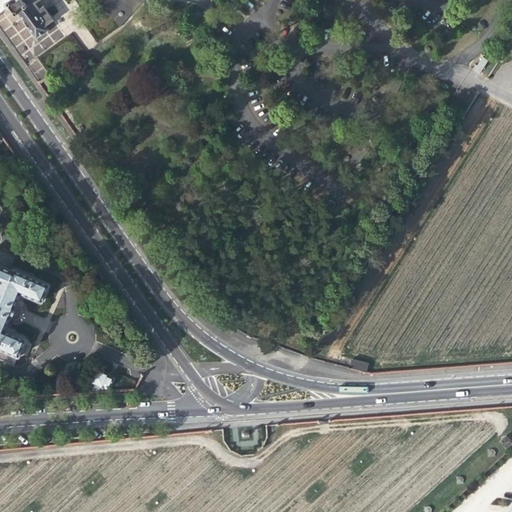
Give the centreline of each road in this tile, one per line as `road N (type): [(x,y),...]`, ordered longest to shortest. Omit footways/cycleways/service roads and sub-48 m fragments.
road 1 (primary): [(245,365),(181,322),(0,69)]
road 2 (primary): [(0,103),(188,373)]
road 3 (primary): [(234,410),(511,391)]
road 4 (primary): [(511,378),(336,388),(257,370)]
road 5 (primary): [(0,422),(186,410)]
